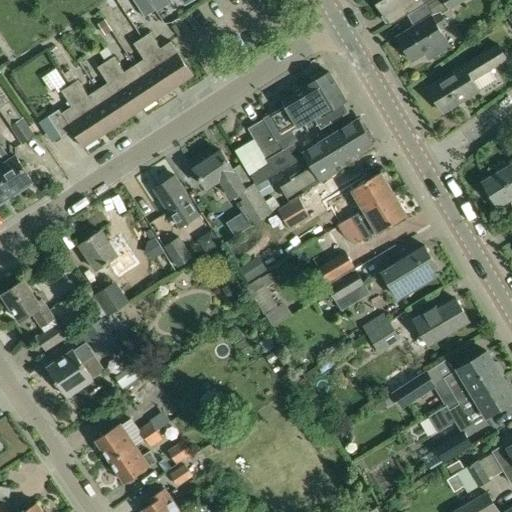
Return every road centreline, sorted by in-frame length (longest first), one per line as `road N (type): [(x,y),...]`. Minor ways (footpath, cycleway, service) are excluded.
road 1 (residential): [(0,246),(338,23)]
road 2 (secondary): [(427,169),(338,23)]
road 3 (residential): [(94,511),(0,371)]
road 4 (secondary): [(511,312),(427,169)]
